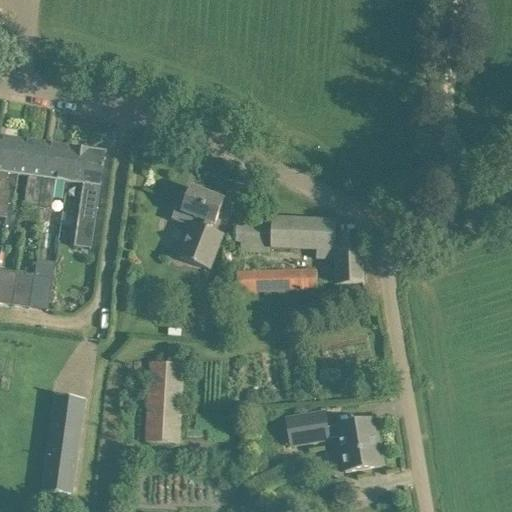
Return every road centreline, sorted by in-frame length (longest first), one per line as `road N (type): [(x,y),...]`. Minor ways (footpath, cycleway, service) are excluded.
road 1 (unclassified): [(385,224),(135,112),(0,83)]
road 2 (unclassified): [(424,511),(385,224)]
road 3 (unclassified): [(385,224),(415,232),(511,214)]
